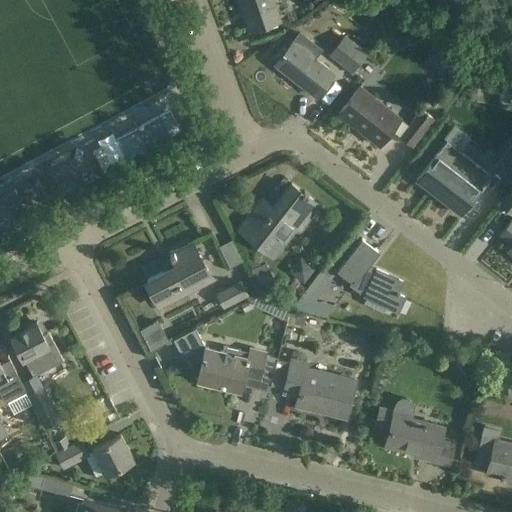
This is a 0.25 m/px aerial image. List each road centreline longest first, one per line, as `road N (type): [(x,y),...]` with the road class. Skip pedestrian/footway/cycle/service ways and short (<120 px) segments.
road 1 (residential): [(498,317),(459,268),(307,146),(272,139),(253,148)]
road 2 (residential): [(428,511),(179,446)]
road 3 (residential): [(179,446),(74,240)]
road 4 (residential): [(253,148),(74,240)]
road 5 (residential): [(253,148),(193,0)]
